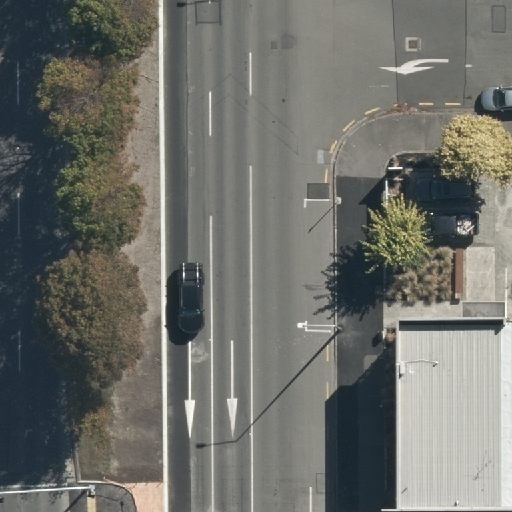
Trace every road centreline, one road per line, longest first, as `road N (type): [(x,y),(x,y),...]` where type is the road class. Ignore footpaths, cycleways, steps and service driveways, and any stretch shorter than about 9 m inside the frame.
road 1 (primary): [(229,25),(232,511)]
road 2 (unclassified): [(229,25),(511,25)]
